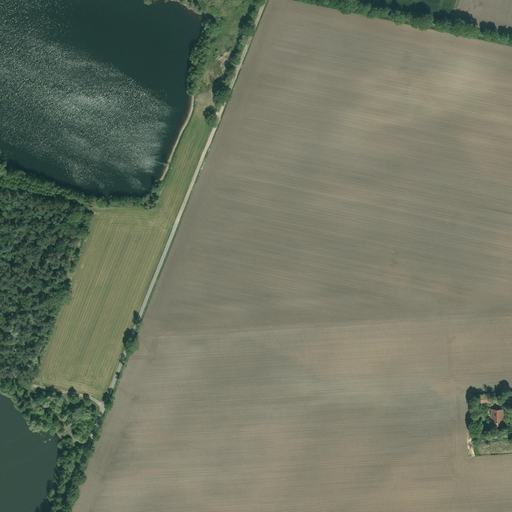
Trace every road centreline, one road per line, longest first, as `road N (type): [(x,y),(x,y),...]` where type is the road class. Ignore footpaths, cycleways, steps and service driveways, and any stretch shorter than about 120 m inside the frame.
road 1 (track): [(262,0),(132,334)]
road 2 (residential): [(132,334),(62,511)]
